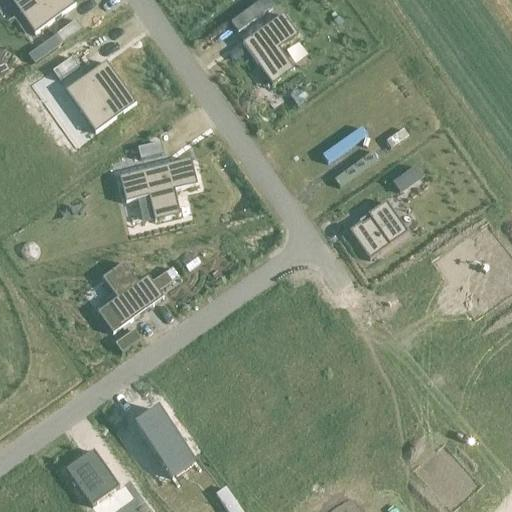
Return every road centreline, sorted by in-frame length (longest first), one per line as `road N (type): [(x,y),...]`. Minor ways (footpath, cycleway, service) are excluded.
road 1 (residential): [(0,464),(312,242)]
road 2 (residential): [(137,0),(312,242)]
road 3 (unknown): [(304,232),(324,169),(335,91),(294,0)]
